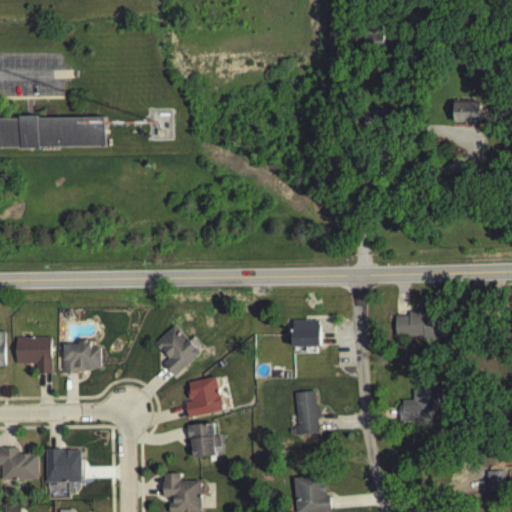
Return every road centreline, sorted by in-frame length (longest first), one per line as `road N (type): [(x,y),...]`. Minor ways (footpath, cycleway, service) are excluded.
road 1 (residential): [(511,275),(0,285)]
road 2 (residential): [(358,280),(368,454),(384,511)]
road 3 (residential): [(126,414),(0,416)]
